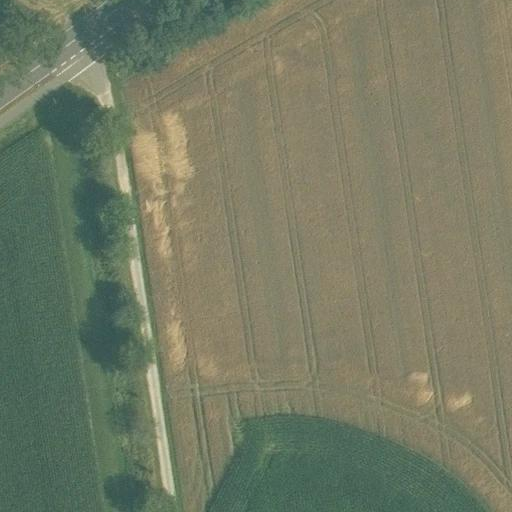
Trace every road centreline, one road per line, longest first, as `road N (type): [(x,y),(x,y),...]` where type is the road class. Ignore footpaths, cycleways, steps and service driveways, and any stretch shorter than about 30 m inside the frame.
road 1 (track): [(76,41),(91,62),(113,133),(170,511)]
road 2 (secondary): [(0,92),(132,0)]
